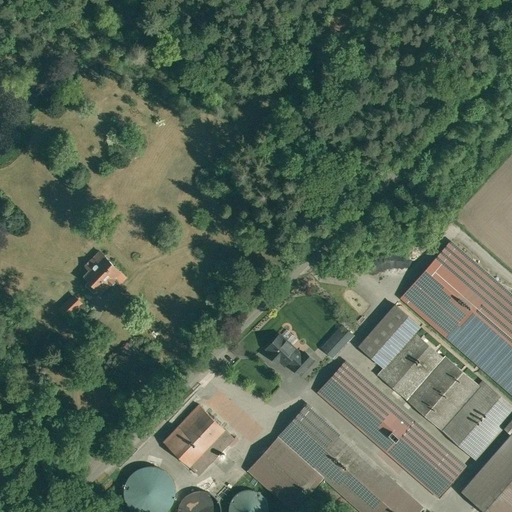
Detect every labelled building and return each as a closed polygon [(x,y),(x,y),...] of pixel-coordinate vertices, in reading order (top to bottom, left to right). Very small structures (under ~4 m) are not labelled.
[(511,291),(449,239),(395,303),(422,325),(511,400),(511,291)] [(124,279),(96,253),(83,266),(86,270),(80,277),(100,295),(112,282),(117,287),(124,279)] [(80,304),(71,295),(57,309),(66,318),(80,304)] [(422,325),(395,303),(358,346),(384,368),(416,331),(422,325)] [(319,347),(332,359),(353,335),(340,323),(319,347)] [(311,355),(280,328),(262,349),(293,375),(311,355)] [(445,356),(416,331),(384,368),(378,374),(407,399),(445,356)] [(479,385),(445,356),(407,399),(442,429),(479,385)] [(466,465),(345,361),(318,393),(439,496),(466,465)] [(511,420),(511,405),(483,381),(479,385),(442,429),(479,461),(505,429),(511,420)] [(196,398),(161,436),(197,469),(232,431),(196,398)] [(309,400),(278,434),(317,469),(363,511),(420,511),(426,506),(309,400)] [(511,511),(511,433),(511,434),(462,489),(487,511),(511,511)] [(278,434),(248,467),(286,502),(317,469),(278,434)] [(151,460),(147,460),(143,461),(141,461),(136,463),(134,464),(131,466),(129,469),(127,471),(125,474),(123,477),(122,480),(121,483),(121,486),(121,488),(121,490),(122,494),(123,498),(125,502),(126,504),(128,506),(130,507),(134,510),(136,511),(160,511),(162,511),(165,509),(169,506),(170,504),(172,501),(173,499),(175,495),(175,491),(176,487),(175,484),(175,481),(174,478),(173,475),(171,472),(169,469),(166,467),(163,464),(159,462),(156,461),(151,460)] [(252,485),(244,484),(243,484),(239,485),(236,487),(233,489),(229,493),(227,497),(226,502),(225,506),(226,511),(267,511),(268,509),(268,503),(268,499),(266,496),(264,493),(261,489),(257,487),(252,485)] [(205,486),(197,486),(196,486),(192,487),(189,488),(186,491),(182,495),(180,498),(178,503),(178,508),(178,511),(220,511),(221,510),(221,505),(220,501),(219,498),(217,495),(214,491),(210,488),(205,486)]
